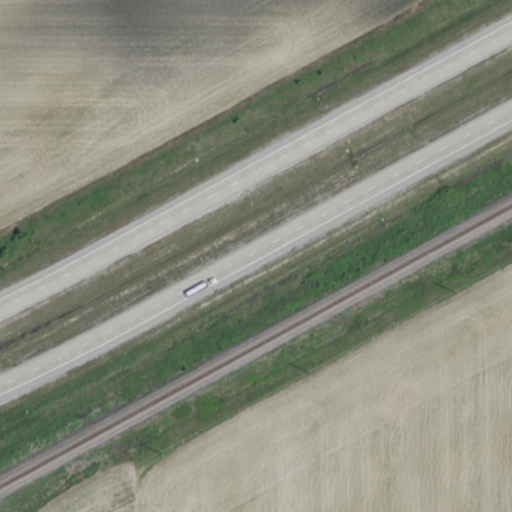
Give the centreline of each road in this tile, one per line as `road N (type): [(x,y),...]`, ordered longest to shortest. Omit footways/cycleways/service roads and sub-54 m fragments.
road 1 (trunk): [(511,29),(0,308)]
road 2 (trunk): [(0,388),(511,110)]
